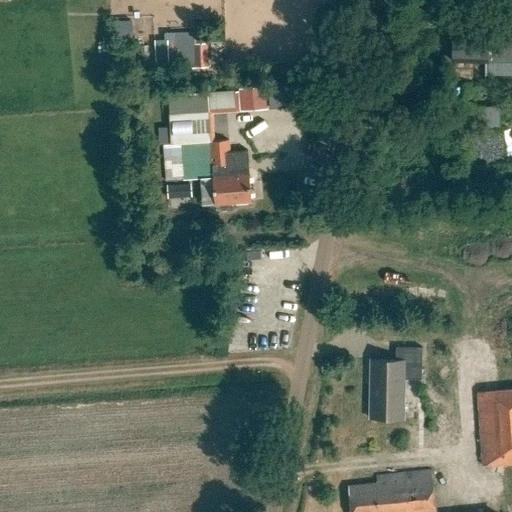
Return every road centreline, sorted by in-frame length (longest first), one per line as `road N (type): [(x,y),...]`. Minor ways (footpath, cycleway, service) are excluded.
road 1 (unclassified): [(281,511),(376,0)]
road 2 (track): [(306,364),(0,387)]
